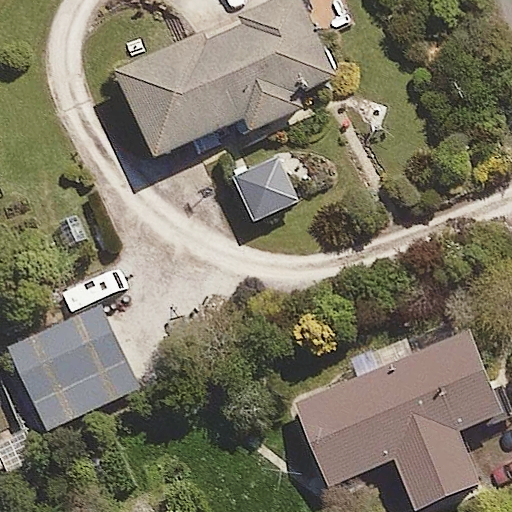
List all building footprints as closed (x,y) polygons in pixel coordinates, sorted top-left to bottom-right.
[(342,82),(305,1),(126,82),(163,165),(251,125),(257,138),(308,115),(302,100),(342,82)] [(305,206),(283,161),(238,182),(260,228),(305,206)] [(143,394),(105,308),(13,349),(51,435),(143,394)] [(509,420),(474,336),(415,361),(407,343),(376,356),(384,375),(301,410),(336,494),(402,466),(421,511),(445,511),(489,493),(466,439),(509,420)] [(0,474),(10,469),(0,448),(0,474)]
